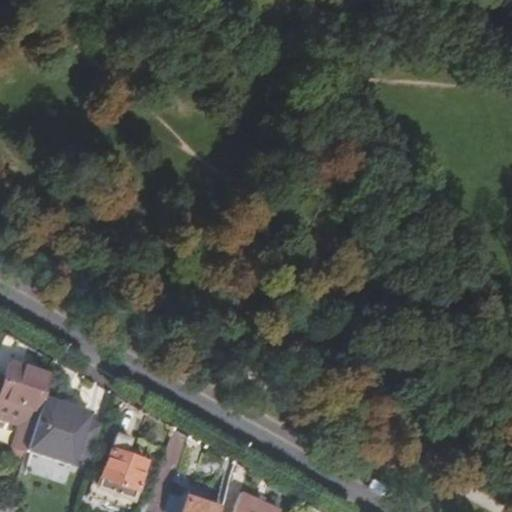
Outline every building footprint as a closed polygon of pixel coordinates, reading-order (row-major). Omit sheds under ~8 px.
[(8,457),(21,462),(48,378),(9,364),(4,379),(0,389),(0,400),(24,408),(8,457)] [(55,483),(52,491),(50,497),(64,503),(83,444),(44,431),(29,475),(55,483)] [(98,489),(134,500),(147,463),(126,455),(130,441),(115,436),(98,489)] [(55,483),(29,475),(27,482),(52,491),(55,483)] [(276,511),(277,510),(239,495),(231,511),(276,511)] [(217,511),(218,511),(179,499),(174,511),(217,511)]
